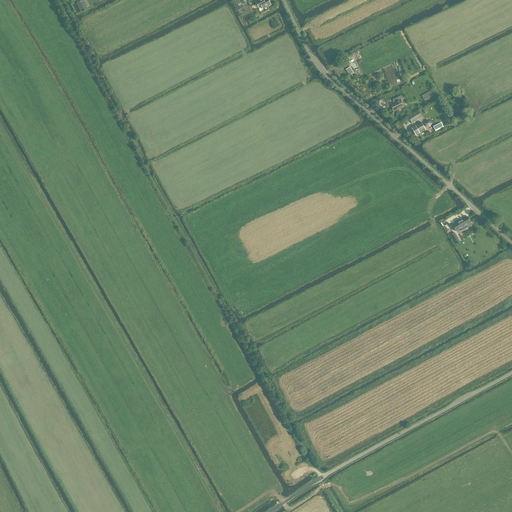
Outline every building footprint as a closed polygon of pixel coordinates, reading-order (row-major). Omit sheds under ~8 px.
[(82,0),(80,1),(84,9),(90,6),(86,0),(82,0)] [(251,0),(252,1),(252,0),(258,0),(255,2),(256,3),(255,7),(259,8),(259,9),(262,8),(263,9),(271,5),(267,0),(263,0),(264,0),(263,0),(251,0)] [(350,67),(345,70),(349,76),(354,73),(353,73),(352,70),(350,67)] [(424,101),(433,96),(430,91),(421,96),(424,101)] [(393,112),(404,107),(401,100),(403,99),(401,96),(396,99),(397,102),(390,105),(393,112)] [(412,124),(422,117),(418,111),(407,117),(412,124)] [(426,131),(425,131),(426,130),(421,122),(411,128),(416,136),(424,131),(425,132),(426,131)] [(435,131),(443,127),(441,123),(433,127),(435,131)] [(468,217),(452,226),(455,232),(461,229),(462,231),(467,228),(472,225),(470,222),(471,222),(468,217)]
